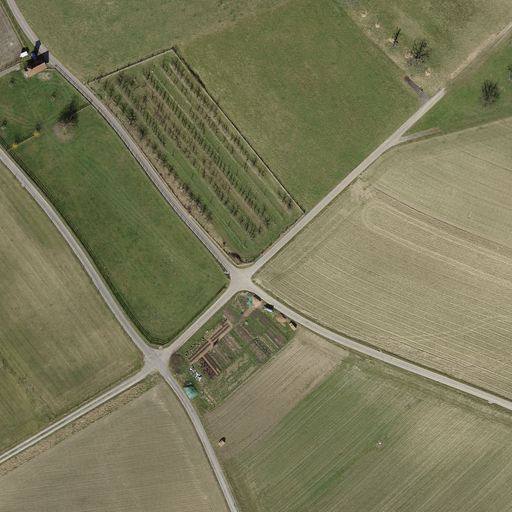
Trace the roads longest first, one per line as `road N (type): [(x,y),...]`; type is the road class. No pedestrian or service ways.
road 1 (track): [(511,407),(344,342),(236,279),(153,361)]
road 2 (track): [(236,279),(511,14)]
road 3 (track): [(236,279),(103,114),(35,45),(12,0)]
road 4 (track): [(0,150),(80,250),(153,361)]
road 5 (track): [(153,361),(0,455)]
road 6 (track): [(153,361),(190,402),(240,511)]
